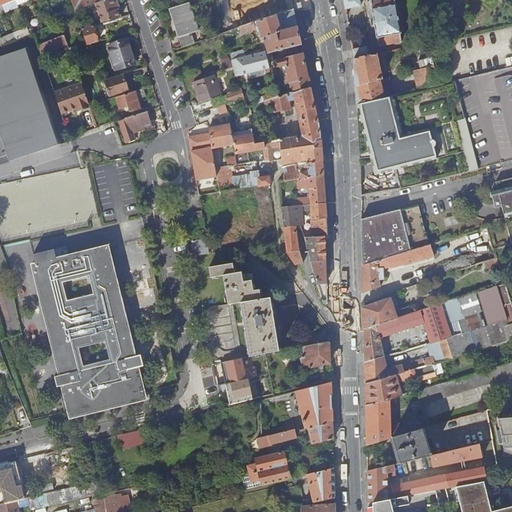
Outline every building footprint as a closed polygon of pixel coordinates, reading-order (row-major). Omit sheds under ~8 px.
[(71,0),(75,11),(95,4),(105,0),(104,0),(71,0)] [(121,18),(114,0),(105,0),(95,4),(102,23),(121,18)] [(270,0),(250,0),(254,9),(264,6),(263,3),(270,0)] [(293,10),(291,0),(278,0),(279,1),(270,4),(275,16),(293,10)] [(345,15),(342,0),(337,0),(336,0),(335,0),(328,0),(332,17),(345,15)] [(359,0),(343,0),(345,9),(360,6),(359,0)] [(402,42),(394,0),(370,0),(378,46),(402,42)] [(168,9),(178,38),(191,34),(197,31),(194,22),(196,21),(192,9),(190,10),(188,3),(168,9)] [(250,17),(252,23),(272,17),(270,11),(266,12),(265,9),(255,13),(255,15),(250,17)] [(271,52),(301,44),(300,39),(293,10),(275,16),(272,17),(252,23),(239,28),(241,34),(256,29),(257,32),(260,31),(267,52),(260,54),(259,49),(230,57),(231,61),(233,61),(236,75),(247,72),(248,73),(274,67),(271,52)] [(87,45),(98,42),(93,26),(81,29),(87,45)] [(239,28),(228,31),(231,39),(241,36),(241,34),(239,28)] [(64,35),(38,45),(41,53),(43,60),(51,57),(49,50),(67,43),(64,35)] [(191,36),(179,40),(181,47),(194,42),(191,36)] [(112,58),(131,52),(127,40),(108,46),(112,58)] [(0,156),(8,155),(10,161),(61,142),(29,47),(0,56),(0,156)] [(354,59),(368,56),(366,47),(352,49),(354,59)] [(135,64),(131,52),(112,58),(116,70),(135,64)] [(384,58),(383,53),(368,56),(354,59),(355,83),(356,104),(393,95),(388,77),(380,79),(376,59),(379,60),(384,58)] [(293,93),(310,88),(303,54),(274,61),(275,67),(284,65),(287,77),(284,77),(285,82),(288,81),(290,93),(293,93)] [(436,85),(432,66),(414,71),(419,89),(436,85)] [(505,76),(503,68),(455,80),(478,168),(484,166),(495,163),(511,159),(511,75),(511,76),(505,76)] [(128,90),(123,75),(105,81),(110,96),(128,90)] [(220,95),(213,76),(192,83),(199,102),(220,95)] [(419,89),(393,95),(356,104),(357,119),(395,110),(399,126),(372,146),(369,142),(358,145),(358,151),(358,154),(366,151),(377,154),(391,151),(392,151),(391,153),(395,168),(398,181),(396,181),(397,188),(478,168),(455,80),(437,84),(436,85),(419,89)] [(54,93),(61,114),(75,109),(78,108),(79,111),(89,108),(81,83),(54,93)] [(240,88),(225,93),(228,101),(243,96),(240,88)] [(309,149),(322,148),(321,140),(320,139),(320,131),(316,114),(310,88),(293,93),(290,93),(270,100),(272,113),(291,109),(290,107),(295,106),(302,135),(290,137),(288,130),(277,131),(276,114),(268,115),(272,141),(289,138),(291,149),(308,146),(309,149)] [(146,97),(144,89),(117,98),(120,109),(128,106),(130,112),(140,109),(137,100),(146,97)] [(395,110),(357,119),(358,145),(369,142),(372,146),(399,126),(395,110)] [(152,127),(147,111),(127,118),(128,119),(119,122),(126,144),(136,141),(133,133),(152,127)] [(229,125),(208,129),(209,134),(211,148),(233,144),(229,125)] [(303,163),(323,160),(322,154),(322,148),(309,149),(308,146),(291,149),(289,138),(272,141),(254,144),(251,129),(231,132),(234,153),(263,148),(265,161),(273,160),(272,148),(280,147),(281,159),(281,164),(302,159),(303,163)] [(211,148),(209,134),(188,137),(195,180),(216,177),(215,167),(211,148)] [(366,151),(358,154),(359,158),(362,157),(370,156),(374,173),(395,168),(391,153),(392,151),(391,151),(377,154),(366,151)] [(282,175),(283,181),(296,179),(324,174),(323,166),(323,160),(303,163),(298,164),(299,170),(295,171),(285,172),(282,175)] [(291,198),(292,206),(310,204),(326,203),(325,188),(324,174),(296,179),(297,189),(309,189),(310,197),(291,198)] [(257,185),(260,184),(259,177),(235,181),(236,188),(257,185)] [(511,179),(508,181),(507,178),(495,181),(496,190),(490,191),(493,204),(500,203),(511,244),(511,243),(511,179)] [(488,183),(490,191),(496,190),(495,181),(488,183)] [(310,237),(328,236),(327,215),(326,203),(310,204),(312,232),(309,232),(310,237)] [(417,205),(361,219),(361,228),(362,265),(428,245),(417,205)] [(292,206),(281,207),(283,226),(294,226),(292,206)] [(296,230),(295,230),(284,231),(286,252),(295,264),(302,263),(298,249),(296,230)] [(195,255),(209,253),(204,231),(191,233),(195,255)] [(310,261),(325,259),(325,249),(324,238),(328,238),(328,236),(310,237),(304,237),(310,261)] [(455,237),(439,242),(442,253),(458,248),(455,237)] [(428,245),(362,265),(362,281),(362,293),(380,287),(380,279),(384,278),(383,268),(390,266),(391,267),(442,253),(439,242),(428,245)] [(138,367),(142,366),(140,355),(136,356),(108,245),(68,255),(34,263),(30,264),(58,376),(54,377),(56,387),(60,386),(69,419),(147,400),(138,367)] [(32,255),(34,263),(68,255),(65,245),(32,255)] [(498,264),(496,258),(480,263),(482,270),(498,264)] [(325,259),(310,261),(317,284),(326,283),(325,264),(325,259)] [(227,304),(261,299),(259,289),(253,290),(251,280),(243,281),(241,272),(234,273),(232,263),(209,267),(210,277),(222,275),(227,304)] [(266,352),(278,350),(277,341),(282,340),(276,307),(271,308),(269,297),(261,299),(227,304),(200,308),(212,364),(229,360),(266,352)] [(404,316),(425,309),(421,298),(414,300),(416,305),(401,310),(404,316)] [(396,319),(363,329),(364,345),(364,362),(384,356),(379,337),(424,322),(430,343),(469,331),(468,331),(464,319),(447,324),(444,315),(461,310),(457,299),(425,309),(404,316),(396,319)] [(389,300),(363,309),(363,318),(363,329),(396,319),(389,300)] [(474,350),(469,331),(430,343),(427,344),(431,358),(402,365),(401,365),(387,369),(384,356),(364,362),(364,381),(365,384),(384,378),(433,364),(475,351),(474,350)] [(305,358),(297,359),(292,360),(293,369),(329,362),(328,342),(303,346),(305,358)] [(303,346),(294,347),(297,359),(305,358),(303,346)] [(232,372),(229,360),(212,364),(215,375),(232,372)] [(421,404),(511,375),(511,361),(475,373),(417,390),(421,404)] [(434,367),(433,364),(384,378),(365,384),(365,397),(365,405),(396,396),(402,394),(397,381),(400,381),(416,376),(415,374),(434,367)] [(308,428),(332,422),(331,406),(330,382),(296,391),(300,408),(299,409),(300,412),(301,411),(304,420),(302,420),(303,423),(304,423),(306,429),(308,428)] [(396,402),(396,396),(365,405),(365,415),(366,442),(366,444),(390,437),(390,433),(401,430),(399,422),(390,425),(389,403),(396,402)] [(426,425),(432,452),(494,438),(487,411),(428,425),(426,416),(407,421),(409,429),(426,425)] [(511,419),(499,420),(506,455),(511,456),(511,419)] [(310,445),(333,439),(332,431),(332,422),(308,428),(312,440),(309,441),(310,445)] [(429,453),(422,428),(403,434),(392,437),(399,462),(405,461),(430,455),(429,454),(431,454),(431,452),(429,453)] [(297,437),(295,432),(295,430),(261,438),(263,444),(269,442),(270,444),(297,437)] [(141,431),(121,432),(121,446),(142,445),(141,431)] [(480,443),(430,455),(432,467),(483,457),(480,443)] [(250,474),(286,465),(283,451),(256,458),(257,464),(248,466),(250,474)] [(94,461),(92,454),(84,456),(86,463),(94,461)] [(94,461),(86,463),(89,478),(97,476),(94,461)] [(483,481),(486,480),(483,466),(446,474),(409,482),(387,486),(387,478),(394,476),(392,465),(405,462),(405,461),(399,462),(367,470),(367,488),(367,503),(373,502),(390,499),(436,490),(455,486),(483,481)] [(253,487),(289,479),(286,465),(250,474),(253,487)] [(313,503),(335,497),(334,485),(334,468),(307,475),(308,481),(305,482),(306,487),(309,487),(313,502),(313,503)] [(245,489),(253,487),(250,474),(242,475),(245,489)] [(95,481),(28,497),(31,510),(98,493),(95,481)] [(373,506),(372,511),(511,511),(511,505),(491,511),(487,494),(485,488),(483,481),(455,486),(461,511),(413,511),(440,508),(436,490),(390,499),(373,502),(373,506)] [(106,511),(105,509),(103,498),(99,499),(95,500),(97,509),(97,511),(106,511)] [(7,503),(0,504),(0,511),(19,511),(16,500),(7,503)]
